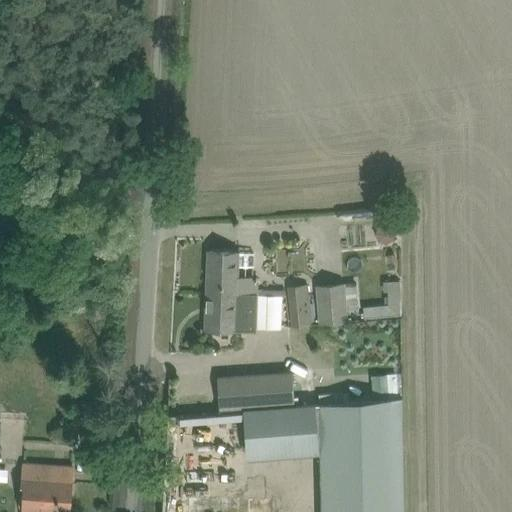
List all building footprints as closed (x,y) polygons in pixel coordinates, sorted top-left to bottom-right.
[(392,249),(396,226),(377,222),(373,245),(392,249)] [(209,250),(208,292),(257,294),(258,278),(241,277),(242,251),(209,250)] [(401,317),(400,280),(384,281),(384,291),(387,291),(388,305),(363,306),(364,318),(401,317)] [(316,284),(319,325),(349,322),(348,309),(358,308),(357,285),(346,286),(345,281),(316,284)] [(308,284),(290,286),(294,326),(312,324),(308,284)] [(242,330),(256,330),(257,294),(208,292),(206,329),(242,330)] [(294,401),(292,371),(218,376),(220,406),(294,401)] [(70,511),(73,466),(55,465),(22,462),(21,486),(23,486),(21,511),(70,511)]
